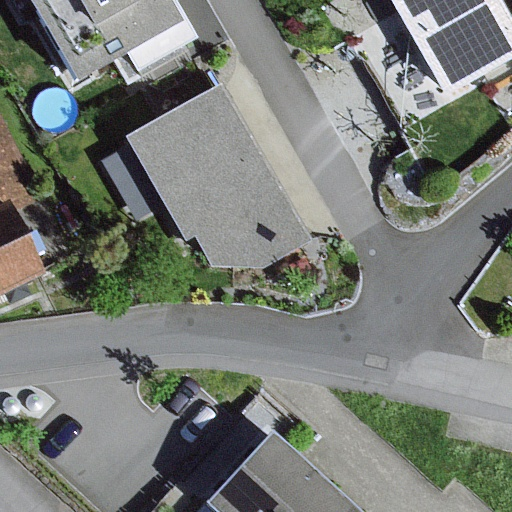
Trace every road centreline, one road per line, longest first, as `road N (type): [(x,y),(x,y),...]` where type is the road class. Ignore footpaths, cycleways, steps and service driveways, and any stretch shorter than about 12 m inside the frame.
road 1 (residential): [(0,352),(196,330),(363,350)]
road 2 (residential): [(405,292),(235,0)]
road 3 (residential): [(363,350),(511,393)]
road 4 (residential): [(511,198),(405,292)]
